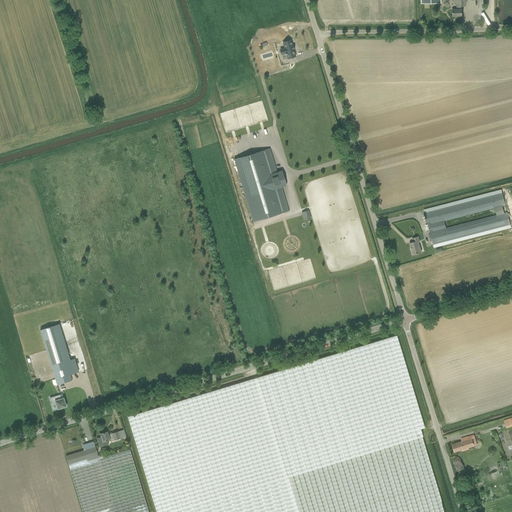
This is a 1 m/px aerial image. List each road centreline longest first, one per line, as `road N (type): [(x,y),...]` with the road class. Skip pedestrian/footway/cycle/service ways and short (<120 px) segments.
road 1 (tertiary): [(0,443),(402,321)]
road 2 (unclassified): [(402,321),(316,34)]
road 3 (unclassified): [(461,511),(402,321)]
road 4 (unclassified): [(316,34),(511,27)]
road 5 (unknown): [(354,152),(289,173),(274,146),(247,151)]
